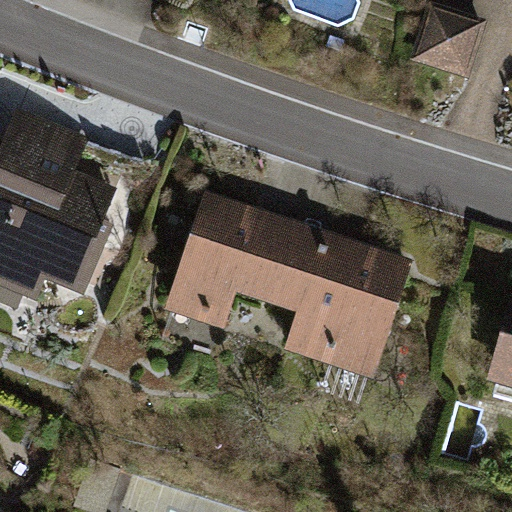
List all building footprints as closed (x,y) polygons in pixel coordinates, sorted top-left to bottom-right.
[(472,84),(490,23),(434,7),(416,68),(472,84)] [(0,289),(26,300),(36,274),(72,287),(105,197),(67,184),(86,133),(0,101),(0,289)] [(283,213),(185,180),(141,309),(240,342),(283,213)] [(401,253),(283,213),(240,342),(252,346),(357,381),(401,253)] [(511,293),(497,289),(471,377),(511,388),(511,293)]
